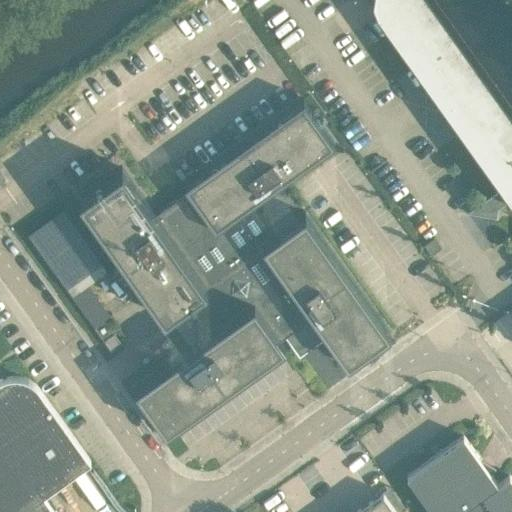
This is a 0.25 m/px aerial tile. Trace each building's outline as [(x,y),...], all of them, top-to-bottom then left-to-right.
[(374,10),(376,12),(501,187),(466,212),(496,217),(498,207),(509,199),(510,199),(511,201),(511,110),(433,0),(370,0),(372,5),(374,10)] [(284,344),(280,338),(292,329),(295,333),(299,330),(299,329),(300,328),(300,326),(300,324),(313,315),(346,362),(390,331),(304,211),(275,232),(251,200),(334,141),(303,97),(183,183),(187,189),(155,212),(121,165),(78,196),(163,316),(169,311),(192,344),(134,386),(165,430),(284,344)] [(347,125),(342,128),(356,149),(371,138),(358,118),(357,118),(347,125)] [(26,233),(89,321),(106,309),(101,302),(118,290),(105,272),(107,271),(62,208),(26,233)] [(430,253),(440,246),(433,236),(423,244),(430,253)] [(101,337),(110,330),(101,319),(93,325),(101,337)] [(103,340),(110,350),(120,343),(113,333),(103,340)] [(0,511),(56,511),(43,493),(90,460),(39,388),(35,383),(30,380),(26,377),(19,375),(14,375),(7,376),(2,377),(0,378),(0,511)] [(511,511),(511,478),(508,473),(496,482),(488,470),(485,472),(480,465),(483,463),(462,434),(406,474),(432,511),(511,511)] [(397,511),(382,491),(352,511),(397,511)]
